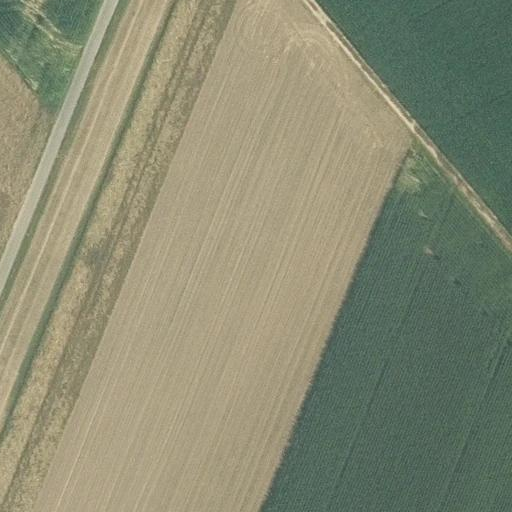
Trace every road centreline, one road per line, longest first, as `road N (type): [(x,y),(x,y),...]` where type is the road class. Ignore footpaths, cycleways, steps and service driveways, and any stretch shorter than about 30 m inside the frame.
road 1 (track): [(511,247),(304,0)]
road 2 (track): [(0,273),(110,0)]
